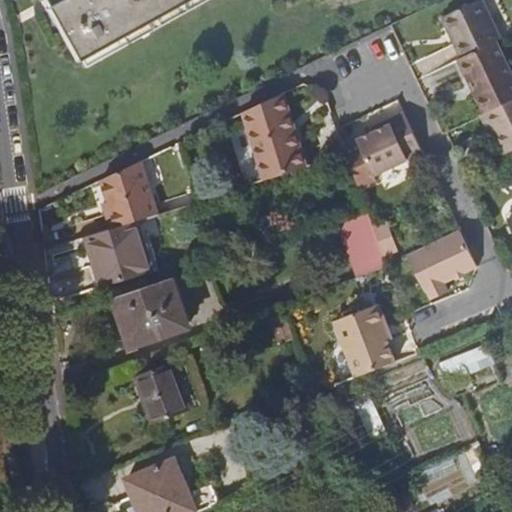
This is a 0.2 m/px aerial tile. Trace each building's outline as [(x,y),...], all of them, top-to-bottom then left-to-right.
[(61,0),(52,5),(64,28),(59,30),(64,38),(68,35),(86,67),(206,0),(61,0)] [(457,43),(464,56),(497,40),(501,38),(483,0),(477,0),(444,16),(457,43)] [(461,57),(473,83),(487,113),(511,100),(511,72),(497,40),(464,56),(461,57)] [(473,83),(461,57),(454,61),(467,86),(473,83)] [(292,130),(295,128),(283,92),(280,93),(292,130)] [(280,93),(244,110),(265,180),(308,166),(301,147),(295,128),(292,130),(280,93)] [(511,100),(487,113),(483,114),(490,129),(493,128),(505,153),(511,149),(511,100)] [(424,152),(405,113),(390,120),(392,125),(375,133),(359,141),(359,142),(363,151),(375,176),(424,152)] [(392,125),(390,120),(373,128),(375,133),(392,125)] [(348,157),(363,151),(359,142),(346,149),(347,154),(348,157)] [(301,147),(308,166),(312,165),(306,145),(301,147)] [(377,181),(375,176),(363,151),(348,157),(360,189),(377,181)] [(141,159),(100,178),(107,200),(103,202),(111,228),(135,220),(157,213),(141,159)] [(373,227),(367,210),(338,220),(358,277),(387,266),(383,255),(373,227)] [(111,228),(88,235),(103,285),(150,270),(135,220),(111,228)] [(388,221),(373,227),(383,255),(399,249),(388,221)] [(477,266),(461,232),(408,256),(424,291),(427,290),(432,299),(448,291),(444,281),(455,276),(466,271),(477,266)] [(466,271),(455,276),(456,279),(467,274),(466,271)] [(171,277),(114,296),(131,346),(134,346),(133,343),(188,325),(171,277)] [(337,329),(357,377),(375,371),(391,365),(382,344),(387,342),(381,328),(386,326),(377,304),(346,317),(349,325),(337,329)] [(293,338),(284,315),(272,319),(280,342),(293,338)] [(349,325),(346,317),(334,322),(337,329),(349,325)] [(381,328),(387,342),(392,340),(386,326),(381,328)] [(382,344),(391,365),(395,363),(387,342),(382,344)] [(443,359),(447,374),(486,363),(481,348),(443,359)] [(183,358),(136,375),(153,422),(200,406),(183,358)] [(123,500),(128,511),(187,511),(195,509),(174,460),(128,480),(134,496),(123,500)]
